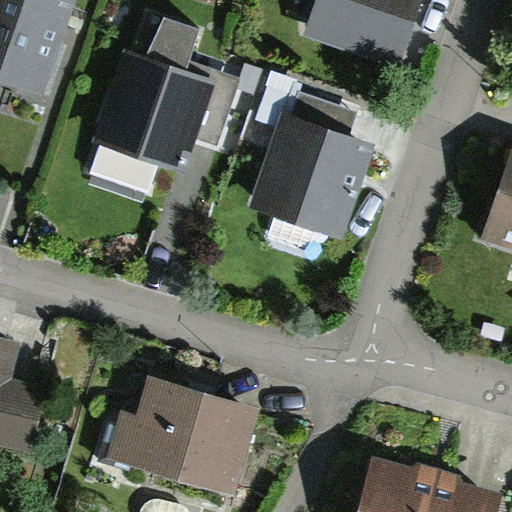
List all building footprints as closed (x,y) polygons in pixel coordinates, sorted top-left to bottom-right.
[(0,0),(0,78),(46,93),(74,0),(0,0)] [(318,0),(306,36),(398,67),(420,0),(318,0)] [(162,19),(144,59),(124,52),(96,142),(178,168),(183,151),(194,154),(198,141),(219,148),(242,78),(190,61),(200,31),(162,19)] [(299,93),(290,121),(349,140),(358,113),(299,93)] [(251,208),(343,238),(373,148),(349,140),(290,121),(281,118),(251,208)] [(511,249),(511,145),(482,240),(511,249)] [(0,234),(7,236),(17,188),(0,185),(0,234)] [(21,343),(0,337),(0,447),(31,456),(50,391),(10,380),(21,343)] [(111,461),(235,498),(259,414),(152,382),(141,421),(124,416),(111,461)] [(359,511),(497,511),(502,495),(466,485),(459,476),(419,465),(409,467),(375,457),(359,511)]
